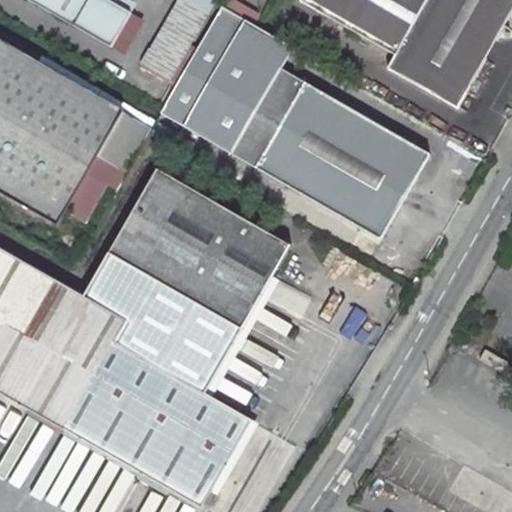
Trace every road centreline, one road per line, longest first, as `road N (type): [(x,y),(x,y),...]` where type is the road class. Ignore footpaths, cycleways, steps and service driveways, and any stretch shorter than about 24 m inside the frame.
road 1 (unclassified): [(308,511),(511,168)]
road 2 (unknown): [(390,373),(511,444)]
